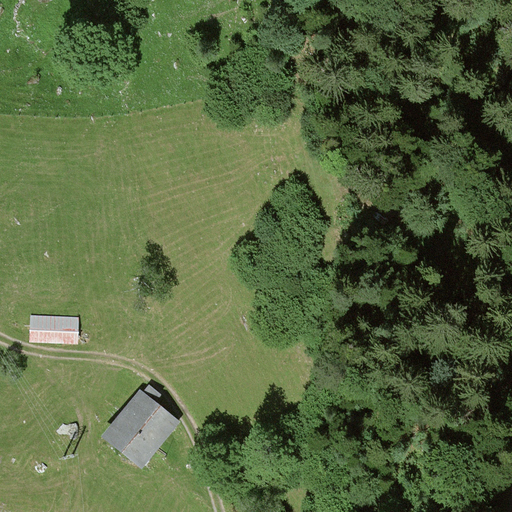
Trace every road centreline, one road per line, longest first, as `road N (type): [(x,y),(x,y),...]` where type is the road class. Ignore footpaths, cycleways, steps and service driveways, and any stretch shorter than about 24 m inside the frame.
road 1 (track): [(0,336),(40,356),(112,361),(170,393),(190,425),(220,511)]
road 2 (track): [(511,306),(488,269),(341,178)]
